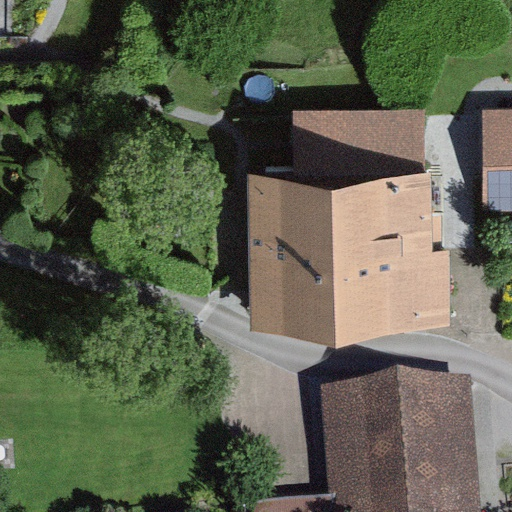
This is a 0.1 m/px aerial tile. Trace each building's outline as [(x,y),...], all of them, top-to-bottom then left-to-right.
[(345,161),(349,317),(439,315),(438,247),(422,247),(420,160),(397,161),(395,102),(287,104),(289,162),(345,161)] [(511,102),(485,102),(485,204),(511,203),(511,102)] [(289,162),(253,163),(256,319),(349,317),(345,161),(289,162)] [(481,511),(464,375),(338,391),(350,483),(353,511),(481,511)] [(353,511),(350,483),(236,497),(237,511),(353,511)]
